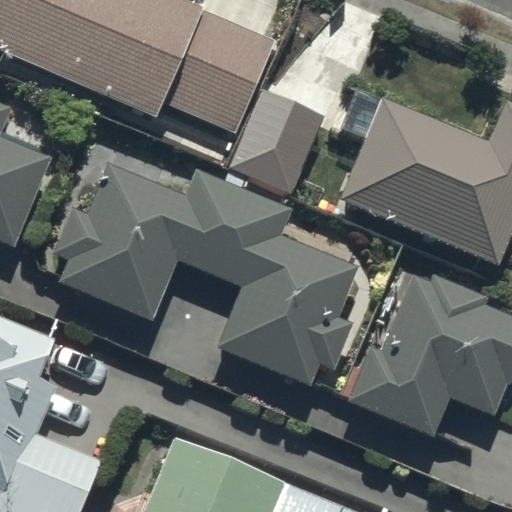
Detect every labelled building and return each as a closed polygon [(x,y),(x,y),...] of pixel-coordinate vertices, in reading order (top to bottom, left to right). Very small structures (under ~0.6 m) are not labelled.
[(0,0),(0,59),(153,124),(160,108),(233,139),(272,47),(161,0),(0,0)] [(322,124),(260,97),(226,174),(288,201),(322,124)] [(485,151),(379,107),(336,208),(495,274),(511,232),(511,114),(502,110),(485,151)] [(0,134),(8,115),(0,111),(0,249),(11,254),(49,164),(0,144),(0,134)] [(84,221),(69,215),(50,261),(66,267),(56,290),(150,328),(175,268),(238,295),(213,355),(307,394),(316,372),(331,378),(350,332),(335,325),(356,275),(278,242),(289,217),(193,178),(183,202),(105,170),(84,221)] [(378,359),(367,354),(344,409),(431,445),(447,406),(491,424),(504,392),(507,393),(511,379),(511,324),(482,313),(485,306),(430,283),(427,291),(409,284),(378,359)] [(52,348),(0,326),(0,511),(81,511),(99,470),(34,442),(53,396),(35,389),(52,348)] [(324,511),(170,449),(144,511),(324,511)]
